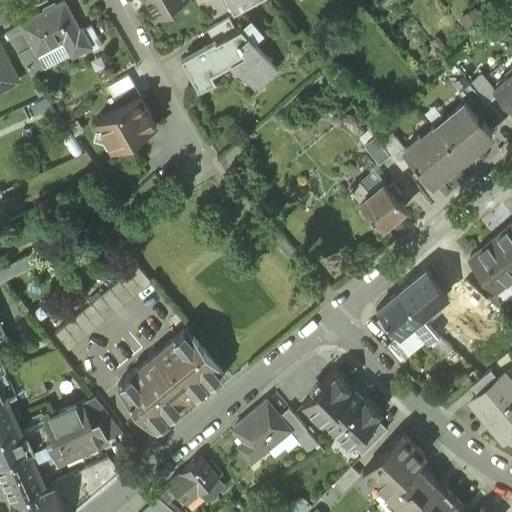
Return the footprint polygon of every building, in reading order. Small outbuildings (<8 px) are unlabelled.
[(64,0),(22,23),(33,44),(46,68),(73,53),(74,55),(92,46),(83,29),(82,27),(79,29),(64,0)] [(148,0),(157,14),(174,5),(172,1),(174,0),(148,0)] [(226,0),(234,15),(260,0),(226,0)] [(230,17),(209,29),(216,41),(237,30),(230,17)] [(33,44),(22,25),(6,33),(18,51),(33,44)] [(103,45),(92,25),(83,29),(92,46),(94,50),(103,45)] [(216,41),(184,59),(200,87),(197,88),(198,89),(218,82),(218,80),(217,81),(213,74),(235,61),(260,79),(254,84),(255,85),(277,67),(242,27),(237,30),(216,41)] [(0,47),(0,89),(18,80),(0,47)] [(511,70),(493,86),(499,93),(508,104),(511,101),(511,70)] [(493,86),(482,73),(471,82),(487,102),(499,93),(493,86)] [(487,102),(471,82),(459,92),(466,100),(476,112),(487,102)] [(140,96),(92,122),(95,127),(95,135),(109,138),(115,148),(156,125),(140,96)] [(466,100),(446,116),(448,119),(436,129),(462,159),(482,142),(480,140),(490,132),(492,134),(493,133),(476,112),(466,100)] [(404,147),(403,148),(411,157),(433,184),(462,159),(436,129),(432,124),(404,147)] [(404,147),(392,133),(380,142),(390,154),(400,166),(411,157),(403,148),(404,147)] [(380,142),(375,136),(365,145),(379,163),(390,154),(380,142)] [(162,184),(154,174),(138,189),(145,198),(162,184)] [(386,183),(383,179),(370,191),(360,178),(350,186),(382,225),(405,206),(398,197),(403,193),(391,179),(386,183)] [(511,221),(492,238),(511,263),(511,221)] [(511,263),(492,238),(468,257),(495,290),(510,277),(511,279),(511,263)] [(21,257),(0,266),(0,281),(27,269),(21,257)] [(137,262),(55,331),(69,348),(151,279),(137,262)] [(434,276),(426,266),(400,288),(422,315),(435,304),(448,293),(445,289),(450,285),(439,272),(434,276)] [(486,298),(466,278),(455,290),(475,309),(486,298)] [(422,315),(400,288),(377,307),(385,317),(380,321),(391,335),(396,330),(399,334),(412,323),(422,315)] [(438,316),(433,313),(438,308),(435,304),(422,315),(438,334),(452,347),(459,341),(451,332),(438,316)] [(452,347),(438,334),(422,315),(412,323),(429,343),(430,342),(442,356),(452,347)] [(188,324),(118,383),(154,426),(224,367),(188,324)] [(410,354),(394,338),(385,347),(406,368),(414,360),(409,355),(410,354)] [(58,348),(15,367),(25,388),(73,367),(58,348)] [(11,376),(0,380),(0,364),(5,362),(0,351),(0,399),(7,396),(18,391),(11,376)] [(352,387),(334,369),(302,401),(334,433),(337,430),(350,443),(351,442),(376,416),(381,411),(355,385),(352,387)] [(490,369),(471,385),(478,394),(478,395),(498,378),(490,369)] [(511,381),(504,373),(498,378),(478,395),(478,394),(470,401),(503,441),(507,438),(511,440),(511,381)] [(13,409),(7,396),(0,399),(0,460),(30,447),(23,432),(17,419),(21,417),(17,407),(13,409)] [(267,398),(233,427),(244,440),(238,444),(252,460),(279,437),(277,435),(289,425),(280,413),(267,398)] [(83,401),(45,418),(46,422),(23,432),(30,447),(48,439),(92,420),(83,401)] [(307,427),(289,405),(280,413),(289,425),(291,427),(290,428),(297,436),(307,427)] [(92,420),(48,439),(53,451),(57,460),(108,438),(107,436),(121,429),(108,413),(92,420)] [(376,416),(351,442),(362,453),(387,428),(376,416)] [(402,430),(363,470),(374,482),(378,478),(389,489),(386,493),(387,494),(418,462),(426,454),(402,430)] [(30,447),(0,460),(0,475),(11,500),(47,484),(46,483),(36,459),(53,451),(48,439),(30,447)] [(217,476),(200,454),(169,480),(187,502),(217,476)] [(108,456),(56,479),(70,511),(120,469),(108,456)] [(418,462),(387,494),(405,511),(436,480),(418,462)] [(351,465),(334,482),(343,490),(359,474),(351,465)] [(56,479),(46,483),(47,484),(11,500),(16,511),(68,511),(70,511),(56,479)] [(436,480),(405,511),(439,511),(454,498),(436,480)] [(176,511),(158,496),(141,511),(176,511)] [(468,511),(454,498),(439,511),(468,511)]
